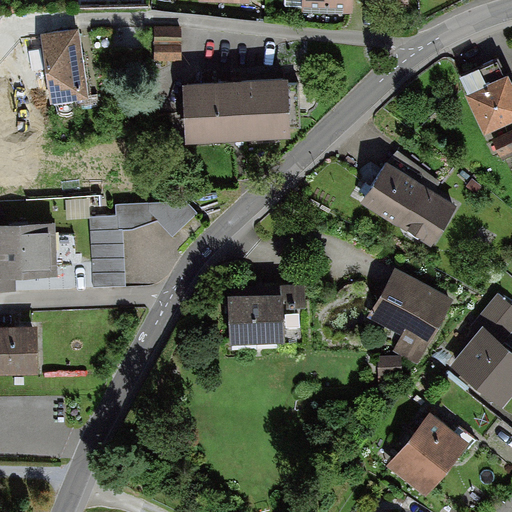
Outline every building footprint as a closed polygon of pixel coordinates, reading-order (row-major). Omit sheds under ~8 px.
[(354,10),(354,0),(285,0),(285,4),(303,5),(303,9),(354,10)] [(0,105),(90,93),(79,23),(0,34),(0,105)] [(182,32),(155,31),(155,58),(182,58),(182,32)] [(468,87),(465,88),(485,129),(511,116),(511,72),(509,67),(505,69),(497,53),(460,71),(468,87)] [(289,80),(288,71),(183,76),(187,136),(292,130),(292,125),(302,124),(300,80),(289,80)] [(511,128),(493,137),(503,159),(511,154),(511,128)] [(387,155),(360,198),(431,243),(458,200),(387,155)] [(66,196),(67,216),(90,215),(90,213),(89,195),(66,196)] [(90,215),(94,286),(128,284),(124,226),(133,226),(158,217),(173,234),(195,213),(192,203),(187,197),(116,201),(117,212),(90,213),(90,215)] [(16,274),(58,272),(56,216),(0,218),(0,288),(17,288),(16,274)] [(396,262),(368,314),(402,332),(394,348),(417,361),(453,293),(396,262)] [(229,288),(231,349),(285,347),(285,340),(305,339),(304,300),(306,300),(305,279),(264,280),(265,287),(229,288)] [(477,327),(450,361),(504,405),(511,394),(511,341),(506,337),(511,329),(511,301),(499,290),(472,324),(477,327)] [(39,320),(0,320),(0,370),(39,370),(39,320)] [(401,353),(378,354),(379,381),(402,380),(401,353)] [(430,407),(387,462),(426,493),(469,437),(430,407)]
